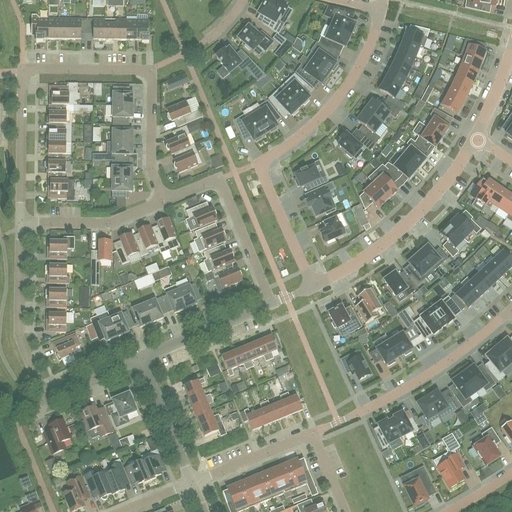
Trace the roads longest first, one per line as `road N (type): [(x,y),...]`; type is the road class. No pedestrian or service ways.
road 1 (residential): [(380,10),(341,94),(258,167),(311,286)]
road 2 (residential): [(163,201),(150,167),(150,70),(22,69)]
road 3 (residential): [(313,433),(427,376),(510,312)]
road 4 (residential): [(311,286),(394,236),(475,139)]
road 5 (residential): [(44,398),(18,336),(20,221)]
road 6 (residential): [(20,221),(22,69)]
road 7 (residential): [(20,221),(110,223),(163,201)]
road 8 (residential): [(140,358),(271,304)]
road 9 (residential): [(271,304),(227,196),(211,183)]
road 10 (residential): [(191,483),(140,358)]
road 11 (residential): [(313,433),(191,483)]
